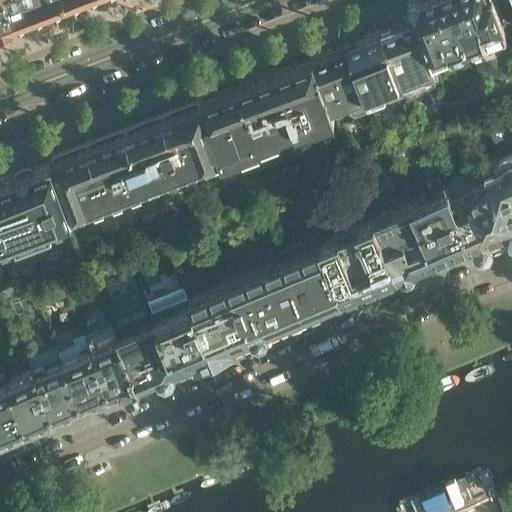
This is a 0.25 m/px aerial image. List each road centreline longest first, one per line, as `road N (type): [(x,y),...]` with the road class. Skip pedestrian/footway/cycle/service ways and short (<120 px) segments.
road 1 (residential): [(0,482),(511,263)]
road 2 (tertiary): [(262,0),(0,101)]
